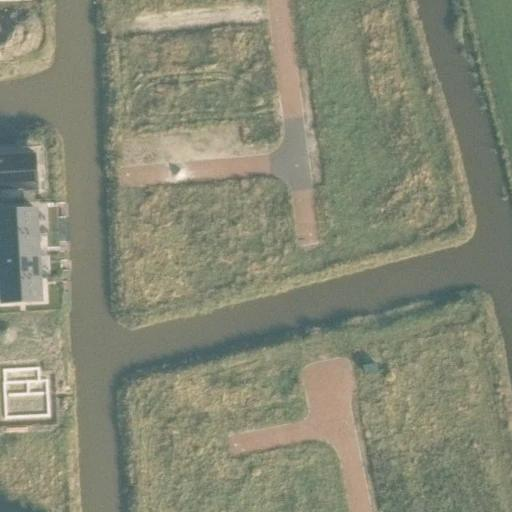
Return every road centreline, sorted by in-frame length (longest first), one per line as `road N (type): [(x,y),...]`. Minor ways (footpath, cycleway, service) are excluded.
road 1 (residential): [(298,161),(119,177)]
road 2 (residential): [(278,0),(298,161)]
